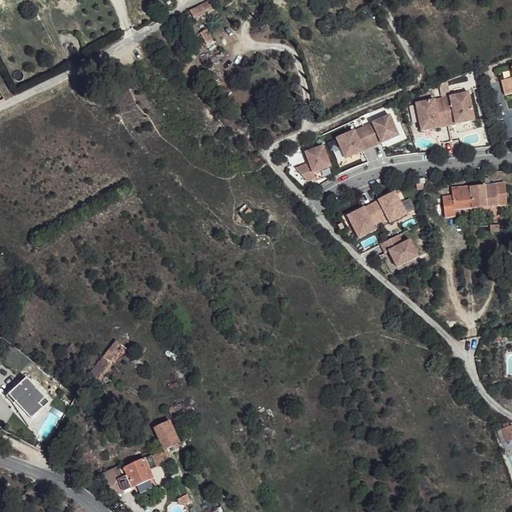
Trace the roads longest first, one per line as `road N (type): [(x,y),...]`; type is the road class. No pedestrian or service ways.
road 1 (residential): [(511,416),(493,405),(454,342),(266,157)]
road 2 (unclassified): [(0,103),(197,0)]
road 3 (residential): [(323,198),(367,178),(511,156)]
road 4 (track): [(153,27),(216,120),(266,157)]
